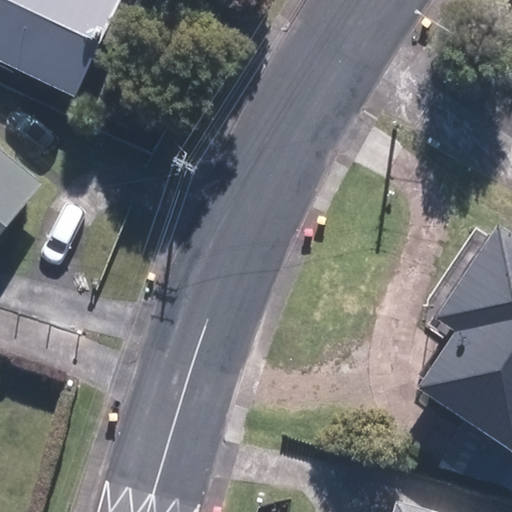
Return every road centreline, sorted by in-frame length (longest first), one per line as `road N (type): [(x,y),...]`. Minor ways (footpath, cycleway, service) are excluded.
road 1 (tertiary): [(376,0),(284,130),(144,511)]
road 2 (unknown): [(401,65),(511,139)]
